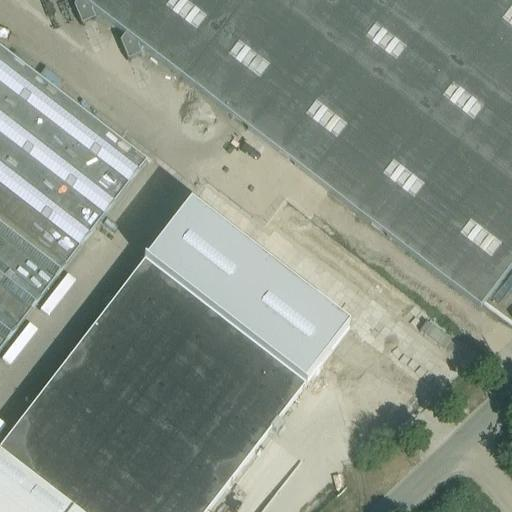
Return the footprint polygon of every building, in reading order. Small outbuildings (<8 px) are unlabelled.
[(77,0),(185,83),(248,0),(77,0)] [(332,195),(481,0),(248,0),(185,83),(332,195)] [(511,265),(511,0),(481,0),(332,195),(479,308),(511,265)] [(145,163),(0,52),(0,255),(46,291),(145,163)] [(0,350),(46,291),(0,255),(0,350)] [(206,511),(303,387),(143,263),(0,447),(0,459),(68,511),(206,511)] [(302,446),(285,465),(317,492),(334,473),(302,446)]
